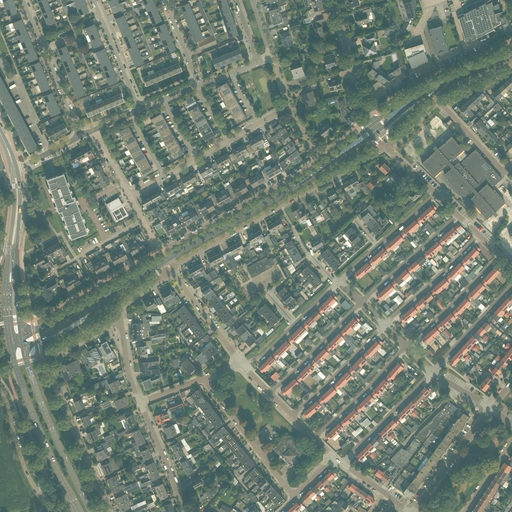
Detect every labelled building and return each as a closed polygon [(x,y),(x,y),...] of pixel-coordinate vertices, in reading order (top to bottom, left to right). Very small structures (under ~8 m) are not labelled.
[(14,7),(12,0),(3,3),(5,9),(14,7)] [(85,5),(83,0),(79,0),(74,2),(77,9),(85,5)] [(217,0),(230,38),(238,35),(236,29),(235,29),(229,11),(230,11),(229,8),(228,8),(225,0),(217,0)] [(351,0),(352,2),(349,3),(350,9),(355,7),(356,7),(356,6),(360,4),(358,0),(351,0)] [(402,0),(400,1),(402,8),(401,8),(403,15),(404,14),(407,14),(408,16),(408,19),(407,23),(412,25),(414,21),(413,18),(416,17),(414,11),(415,11),(415,9),(416,9),(415,3),(414,3),(413,0),(402,0)] [(155,8),(152,1),(144,5),(147,11),(155,8)] [(282,10),(281,6),(286,4),(285,2),(283,2),(276,5),(277,9),(270,11),(272,18),(281,14),(280,11),(282,10)] [(498,25),(493,6),(492,2),(486,5),(485,3),(479,7),(479,8),(478,9),(485,35),(487,34),(489,33),(491,31),(494,30),(494,29),(493,30),(493,28),(498,25)] [(188,3),(185,5),(181,7),(183,13),(191,9),(188,3)] [(312,9),(310,10),(311,13),(320,10),(323,9),(321,3),(311,5),(312,9)] [(121,10),(118,4),(110,8),(113,14),(121,10)] [(502,15),(501,12),(498,4),(493,6),(498,25),(499,27),(506,24),(506,23),(504,24),(503,20),(504,19),(504,18),(504,17),(504,16),(503,15),(502,15)] [(50,11),(48,5),(40,8),(42,14),(50,11)] [(88,12),(85,5),(77,9),(80,15),(88,12)] [(16,14),(14,7),(5,9),(7,16),(16,14)] [(158,14),(155,8),(147,11),(148,14),(145,15),(146,19),(149,18),(158,14)] [(485,35),(478,9),(476,10),(476,8),(463,14),(464,16),(458,19),(459,19),(465,40),(464,40),(464,41),(465,40),(466,43),(464,44),(464,45),(480,37),(482,36),(485,35)] [(193,15),(191,9),(183,13),(186,19),(193,15)] [(360,16),(355,17),(355,20),(356,20),(358,26),(362,25),(366,24),(366,23),(369,22),(368,20),(369,19),(370,19),(373,19),(372,15),(370,16),(370,13),(371,13),(370,9),(368,9),(363,11),(364,15),(360,16)] [(53,16),(50,11),(42,14),(45,20),(53,16)] [(160,21),(158,14),(149,18),(152,24),(160,21)] [(282,18),(281,14),(272,18),(274,24),(282,22),(283,26),(288,24),(288,23),(288,21),(287,18),(285,17),(282,18)] [(196,21),(195,18),(193,15),(186,19),(188,25),(196,21)] [(55,22),(53,18),(53,16),(45,20),(47,26),(55,22)] [(123,16),(120,17),(115,19),(118,25),(125,22),(123,16)] [(323,17),(318,19),(316,19),(316,23),(319,22),(319,24),(317,24),(319,28),(315,29),(317,37),(321,36),(321,37),(324,36),(322,30),(323,30),(323,31),(325,30),(323,21),(324,21),(323,17)] [(12,23),(14,28),(15,30),(23,26),(21,20),(12,23)] [(198,27),(196,21),(188,25),(190,30),(198,27)] [(298,21),(289,25),(291,30),(300,27),(298,21)] [(128,28),(125,22),(118,25),(120,31),(128,28)] [(406,23),(402,32),(407,35),(412,25),(407,23),(406,23)] [(164,24),(159,26),(156,27),(158,34),(167,30),(164,24)] [(94,25),(85,28),(82,29),(85,36),(88,35),(96,31),(94,25)] [(26,33),(23,26),(15,30),(18,36),(26,33)] [(444,33),(443,27),(442,27),(441,26),(436,27),(434,27),(434,28),(429,30),(437,55),(439,54),(440,56),(445,54),(444,53),(449,52),(444,33)] [(130,34),(129,31),(131,29),(130,27),(128,28),(120,31),(122,37),(130,34)] [(201,33),(198,27),(190,30),(193,36),(201,33)] [(384,30),(386,36),(395,33),(393,27),(384,30)] [(169,37),(167,30),(158,34),(161,40),(169,37)] [(99,38),(96,31),(88,35),(91,41),(99,38)] [(289,31),(285,33),(280,34),(281,38),(282,38),(284,42),(283,42),(284,47),(292,44),(289,35),(290,35),(289,31)] [(29,39),(26,33),(18,36),(21,43),(29,39)] [(203,39),(201,33),(193,36),(195,42),(196,42),(199,41),(202,40),(203,39)] [(133,40),(131,36),(130,34),(122,37),(125,43),(133,40)] [(374,35),(370,36),(365,38),(366,42),(367,42),(368,44),(362,46),(365,56),(377,53),(376,49),(376,46),(375,46),(374,42),(372,43),(372,40),(376,39),(374,35)] [(172,43),(169,37),(161,40),(164,47),(172,43)] [(102,44),(99,38),(91,41),(84,44),(85,46),(91,43),(93,48),(102,44)] [(32,45),(29,39),(21,43),(23,49),(32,45)] [(135,46),(133,40),(125,43),(127,49),(135,46)] [(175,50),(172,43),(164,47),(167,53),(175,50)] [(408,59),(412,68),(428,61),(424,52),(425,51),(423,44),(416,47),(415,45),(412,46),(412,48),(405,50),(408,59)] [(34,52),(32,45),(23,49),(26,55),(34,52)] [(68,52),(67,51),(65,46),(57,50),(60,56),(68,52)] [(138,51),(135,46),(127,49),(130,55),(138,51)] [(104,49),(99,51),(95,52),(98,59),(106,56),(104,49)] [(219,57),(213,60),(216,68),(222,65),(221,64),(227,62),(227,63),(230,62),(230,61),(235,58),(236,60),(242,57),(239,49),(219,57)] [(140,57),(139,54),(138,51),(130,55),(132,61),(140,57)] [(37,59),(34,52),(26,55),(29,62),(37,59)] [(70,58),(68,52),(60,56),(62,62),(70,58)] [(333,54),(328,56),(322,57),(323,63),(325,62),(327,68),(325,68),(325,69),(325,71),(327,71),(329,70),(331,70),(330,67),(336,65),(333,54)] [(109,62),(106,56),(98,59),(101,65),(109,62)] [(143,63),(140,57),(132,61),(135,67),(143,63)] [(72,64),(70,58),(62,62),(65,68),(72,64)] [(384,78),(378,73),(379,61),(373,62),(373,69),(369,74),(379,81),(372,86),(373,92),(384,85),(386,87),(390,82),(389,81),(401,73),(400,67),(384,78)] [(29,66),(26,68),(27,71),(30,70),(31,73),(33,72),(41,69),(39,62),(38,63),(30,66),(29,66)] [(112,68),(109,62),(101,65),(103,72),(112,68)] [(178,63),(172,66),(175,74),(181,71),(178,63)] [(75,70),(72,64),(65,68),(67,74),(75,70)] [(175,74),(172,66),(166,68),(169,76),(175,74)] [(296,68),(291,69),(294,78),(294,80),(298,78),(299,82),(304,80),(307,79),(304,71),(303,72),(301,66),(296,68)] [(255,76),(257,75),(258,78),(267,75),(264,67),(254,71),(255,76)] [(114,75),(112,68),(103,72),(106,78),(114,75)] [(169,76),(166,68),(160,71),(163,79),(169,76)] [(41,69),(33,72),(36,79),(44,75),(41,69)] [(77,76),(75,70),(67,74),(69,79),(77,76)] [(163,79),(160,71),(154,73),(157,81),(163,79)] [(157,81),(154,73),(148,76),(151,84),(157,81)] [(47,82),(44,75),(36,79),(38,85),(47,82)] [(117,82),(114,75),(106,78),(109,85),(117,82)] [(69,79),(72,85),(80,82),(77,76),(69,79)] [(151,84),(148,76),(142,78),(145,86),(151,84)] [(340,78),(334,80),(333,76),(325,78),(326,83),(328,82),(331,92),(343,89),(340,78)] [(511,86),(511,84),(508,80),(503,85),(508,91),(511,86)] [(49,88),(47,82),(38,85),(41,92),(49,88)] [(82,88),(80,82),(72,85),(74,91),(82,88)] [(219,93),(229,87),(227,83),(221,86),(219,84),(216,86),(217,88),(216,89),(218,93),(219,93)] [(508,91),(503,85),(498,90),(503,95),(506,93),(507,94),(509,92),(508,91)] [(222,97),(232,92),(229,87),(219,93),(222,97)] [(85,94),(82,88),(74,91),(77,97),(85,94)] [(16,109),(11,99),(6,90),(0,93),(0,97),(1,97),(3,102),(2,103),(3,105),(4,105),(7,109),(6,110),(8,114),(16,109)] [(480,90),(475,95),(480,100),(485,95),(480,90)] [(503,95),(498,90),(492,95),(497,100),(503,95)] [(43,96),(41,97),(44,104),(46,103),(54,100),(51,93),(50,91),(47,92),(48,94),(47,95),(43,96)] [(224,101),(234,96),(232,92),(222,97),(224,101)] [(311,92),(304,94),(300,96),(302,103),(306,101),(308,106),(315,104),(311,92)] [(123,102),(120,94),(114,96),(117,104),(123,102)] [(337,99),(339,109),(340,109),(341,108),(342,112),(344,114),(341,117),(340,117),(344,122),(346,120),(348,122),(347,123),(348,123),(351,126),(352,125),(352,126),(354,124),(353,124),(356,122),(353,118),(354,117),(354,118),(355,117),(351,113),(350,112),(347,108),(346,108),(346,107),(344,98),(343,98),(343,95),(338,97),(337,97),(337,99)] [(480,100),(475,95),(470,99),(475,105),(480,100)] [(117,104),(114,96),(108,99),(111,107),(117,104)] [(183,107),(196,100),(193,96),(181,103),(183,107)] [(227,106),(237,100),(234,96),(224,101),(227,106)] [(111,107),(108,99),(102,101),(105,109),(111,107)] [(475,105),(470,99),(465,104),(470,110),(475,105)] [(488,109),(495,103),(491,99),(488,101),(490,103),(486,107),(488,109)] [(57,106),(54,100),(46,103),(47,106),(45,107),(46,110),(48,109),(57,106)] [(187,111),(198,105),(196,100),(183,107),(186,111),(187,111)] [(229,110),(239,105),(237,100),(227,106),(229,110)] [(105,109),(102,101),(96,104),(99,112),(105,109)] [(99,112),(96,104),(93,105),(92,102),(89,103),(90,106),(94,114),(99,112)] [(473,113),(470,110),(465,104),(459,109),(464,115),(467,112),(471,117),(474,114),(473,113)] [(190,115),(200,109),(198,105),(187,111),(189,115),(190,115)] [(232,115),(242,109),(239,105),(229,110),(232,115)] [(59,113),(57,106),(48,109),(51,116),(59,113)] [(94,114),(90,106),(84,109),(88,117),(94,114)] [(26,128),(21,118),(16,109),(8,114),(10,117),(11,117),(13,121),(12,122),(13,124),(15,124),(17,128),(16,129),(18,133),(26,128)] [(193,119),(203,113),(200,109),(190,115),(193,119)] [(234,119),(244,113),(242,109),(232,115),(234,119)] [(154,124),(164,118),(162,113),(152,119),(154,124)] [(192,125),(195,123),(205,118),(203,113),(193,119),(190,121),(192,125)] [(247,118),(244,113),(234,119),(237,123),(247,118)] [(478,130),(484,124),(487,122),(482,117),(474,125),(478,130)] [(157,128),(167,122),(164,118),(154,124),(157,128)] [(194,124),(192,125),(195,129),(197,128),(198,128),(208,122),(205,118),(195,123),(194,124)] [(159,132),(169,127),(167,122),(157,128),(159,132)] [(200,132),(210,127),(208,122),(198,128),(200,132)] [(483,135),(489,129),(491,127),(487,122),(484,124),(478,130),(477,131),(482,136),(483,135)] [(60,125),(57,127),(61,134),(67,131),(63,124),(60,125)] [(278,139),(287,132),(284,128),(283,128),(280,124),(273,129),(276,134),(272,137),(268,133),(265,135),(271,144),(278,139)] [(333,130),(330,126),(328,124),(319,131),(324,137),(328,134),(333,130)] [(61,134),(57,127),(52,130),(56,137),(61,134)] [(120,137),(130,131),(128,127),(118,132),(120,137)] [(161,137),(171,131),(169,127),(159,132),(161,137)] [(200,132),(199,133),(201,136),(202,137),(213,131),(210,127),(200,132)] [(37,147),(31,138),(26,128),(18,133),(20,136),(21,136),(23,140),(22,141),(24,143),(25,143),(27,147),(26,148),(28,152),(37,147)] [(487,139),(493,134),(489,129),(483,135),(487,139)] [(56,137),(52,130),(46,133),(50,140),(56,137)] [(123,141),(133,136),(130,131),(120,137),(123,141)] [(164,141),(174,135),(171,131),(161,137),(164,141)] [(213,131),(202,137),(204,142),(207,140),(209,142),(215,139),(214,136),(215,135),(213,131)] [(290,136),(287,132),(278,139),(271,144),(272,146),(278,141),(281,144),(283,143),(285,146),(292,141),(289,137),(290,136)] [(498,139),(493,134),(487,139),(492,144),(498,139)] [(166,145),(176,140),(174,135),(164,141),(166,145)] [(268,143),(267,140),(264,136),(262,137),(261,135),(255,138),(259,146),(261,149),(269,144),(268,143)] [(125,145),(135,140),(133,136),(123,141),(125,145)] [(493,168),(475,149),(468,156),(463,150),(464,150),(458,144),(457,142),(451,136),(446,141),(444,143),(429,156),(430,156),(428,158),(428,157),(422,163),(427,169),(428,169),(429,170),(429,171),(434,177),(440,171),(441,169),(442,170),(442,169),(446,173),(444,174),(447,181),(447,182),(449,184),(449,185),(450,186),(452,188),(453,189),(454,190),(456,192),(458,193),(460,195),(462,196),(465,197),(466,196),(469,199),(469,200),(487,219),(505,203),(491,188),(502,179),(493,168)] [(498,146),(504,141),(507,139),(504,136),(501,138),(496,144),(498,146)] [(259,146),(255,138),(249,142),(250,143),(247,145),(251,152),(252,154),(261,149),(259,146)] [(128,150),(137,144),(135,140),(125,145),(128,150)] [(169,150),(179,144),(176,140),(166,145),(169,150)] [(292,141),(285,146),(282,148),(278,151),(280,153),(284,150),(285,152),(287,151),(290,155),(297,150),(294,146),(295,145),(292,141)] [(130,154),(140,149),(137,144),(128,150),(127,150),(129,155),(130,154)] [(171,154),(181,148),(179,144),(169,150),(171,154)] [(251,152),(247,145),(245,146),(244,145),(238,148),(242,155),(248,152),(250,155),(252,154),(251,152)] [(85,148),(82,149),(87,157),(92,154),(88,147),(86,149),(85,148)] [(171,154),(170,155),(173,159),(174,159),(184,153),(181,148),(171,154)] [(244,158),(242,155),(238,148),(232,151),(233,153),(230,154),(235,163),(237,162),(238,163),(241,161),(241,160),(244,158)] [(87,157),(82,149),(80,150),(81,152),(78,153),(82,160),(87,157)] [(132,159),(142,153),(140,149),(130,154),(132,159)] [(297,150),(290,155),(287,157),(291,163),(292,162),(295,165),(300,161),(302,159),(299,155),(300,154),(297,150)] [(82,160),(78,153),(76,154),(75,153),(73,154),(77,162),(82,160)] [(135,163),(145,157),(142,153),(132,159),(135,163)] [(77,162),(73,154),(70,156),(71,157),(68,159),(72,165),(77,162)] [(235,163),(230,154),(228,156),(227,154),(221,157),(225,164),(228,163),(230,166),(235,163)] [(137,167),(147,162),(145,157),(135,163),(137,167)] [(227,169),(225,164),(221,157),(215,161),(216,162),(214,164),(217,170),(218,171),(219,173),(227,169)] [(284,171),(282,167),(279,161),(276,163),(277,165),(271,168),(276,175),(281,172),(281,173),(284,171)] [(140,172),(150,166),(147,162),(137,167),(140,172)] [(210,163),(204,167),(208,174),(209,175),(212,174),(213,174),(218,171),(217,170),(214,164),(211,165),(210,163)] [(376,166),(380,169),(385,174),(390,169),(384,163),(382,165),(379,163),(376,166)] [(99,167),(98,164),(91,168),(94,173),(102,169),(100,166),(99,167)] [(142,176),(140,177),(141,180),(147,177),(146,174),(152,171),(150,166),(140,172),(142,176)] [(199,172),(197,173),(201,180),(203,183),(205,182),(203,177),(208,174),(204,167),(198,170),(199,172)] [(276,175),(271,168),(266,171),(265,169),(262,171),(268,180),(270,179),(270,178),(276,175)] [(103,171),(102,169),(94,173),(97,178),(103,174),(102,172),(103,171)] [(268,180),(262,171),(259,172),(260,174),(255,177),(259,184),(264,181),(265,182),(268,180)] [(87,233),(76,204),(75,199),(65,172),(57,175),(46,179),(55,204),(58,213),(61,212),(62,215),(69,236),(70,239),(79,236),(81,236),(87,233)] [(391,172),(383,179),(388,183),(390,181),(392,183),(394,182),(396,184),(401,179),(394,172),(393,174),(391,172)] [(201,180),(197,173),(194,175),(193,173),(187,176),(193,186),(196,184),(195,181),(197,180),(198,181),(201,180)] [(100,183),(107,179),(106,176),(105,177),(103,174),(97,178),(100,183)] [(183,181),(180,183),(184,190),(186,188),(187,189),(193,186),(187,176),(182,179),(183,181)] [(259,184),(255,177),(250,180),(248,178),(246,180),(251,190),(254,188),(254,187),(259,184)] [(359,184),(356,177),(349,181),(353,188),(354,190),(358,188),(359,189),(363,187),(366,194),(370,192),(363,181),(359,184)] [(109,181),(107,179),(100,183),(103,188),(109,184),(108,182),(109,181)] [(251,190),(246,180),(243,181),(244,183),(238,186),(242,194),(248,191),(251,190)] [(351,193),(354,191),(354,192),(355,191),(354,190),(353,188),(349,181),(343,184),(346,191),(347,191),(343,193),(348,202),(352,200),(349,195),(351,193)] [(184,190),(180,183),(177,184),(176,182),(171,185),(176,195),(179,193),(180,194),(185,191),(184,190)] [(385,193),(383,195),(386,198),(398,187),(395,184),(393,186),(392,185),(385,193)] [(177,196),(176,195),(171,185),(165,189),(166,191),(163,192),(167,199),(169,198),(170,200),(177,196)] [(242,194),(238,186),(233,189),(232,187),(230,185),(228,186),(229,189),(235,199),(237,197),(242,194)] [(229,189),(228,186),(225,188),(226,191),(227,193),(222,196),(226,203),(231,200),(232,200),(235,199),(229,189)] [(412,188),(409,191),(411,192),(406,197),(405,196),(401,199),(405,203),(411,197),(414,200),(420,195),(415,190),(414,190),(412,188)] [(337,196),(336,194),(334,189),(326,193),(330,200),(331,200),(328,202),(330,205),(341,199),(339,196),(337,197),(337,196)] [(151,197),(152,198),(156,206),(159,204),(157,200),(161,197),(163,200),(165,198),(162,193),(160,194),(159,192),(156,194),(155,193),(153,194),(153,195),(151,197)] [(226,203),(222,196),(216,199),(215,197),(214,194),(211,195),(218,208),(221,206),(226,203)] [(218,208),(211,195),(208,197),(210,200),(211,202),(205,205),(209,212),(215,209),(215,210),(218,208)] [(155,206),(153,202),(150,197),(147,199),(147,198),(144,199),(145,200),(142,201),(145,206),(150,203),(152,208),(155,206)] [(118,198),(107,204),(106,204),(116,222),(128,215),(123,207),(122,204),(118,198)] [(321,214),(318,208),(315,204),(314,205),(312,201),(307,204),(311,212),(310,212),(312,215),(308,218),(313,227),(318,224),(314,218),(321,214)] [(415,203),(412,201),(402,210),(400,208),(394,214),(399,219),(415,203)] [(198,204),(195,205),(196,207),(201,217),(204,216),(204,215),(209,212),(205,205),(200,208),(199,206),(198,204)] [(370,211),(372,209),(374,208),(370,204),(361,213),(364,217),(362,219),(366,224),(373,218),(375,216),(370,211)] [(194,211),(189,214),(193,221),(198,218),(199,219),(201,217),(196,207),(195,205),(194,205),(192,206),(193,209),(194,211)] [(429,216),(435,211),(434,210),(436,208),(433,205),(431,207),(431,206),(425,212),(429,216)] [(149,216),(161,210),(158,206),(148,212),(149,214),(148,214),(149,216)] [(161,210),(149,216),(150,219),(151,218),(152,220),(158,217),(160,220),(166,217),(162,209),(161,210)] [(295,211),(292,213),(294,217),(295,216),(297,220),(300,218),(302,221),(307,218),(304,211),(302,213),(299,209),(297,210),(297,209),(295,210),(295,211)] [(423,221),(429,216),(425,212),(419,217),(417,219),(421,222),(423,221)] [(193,221),(189,214),(183,217),(182,215),(180,217),(185,227),(188,225),(187,224),(193,221)] [(377,219),(375,221),(373,218),(366,224),(371,229),(377,223),(383,219),(381,216),(378,219),(377,219)] [(185,227),(180,217),(177,218),(178,220),(172,223),(176,231),(182,228),(185,227)] [(280,219),(274,223),(277,229),(280,227),(282,230),(285,229),(290,227),(289,225),(286,226),(284,228),(280,219)] [(423,225),(421,222),(417,219),(415,221),(409,226),(413,230),(419,225),(421,227),(423,225)] [(176,231),(172,223),(167,226),(166,224),(163,226),(168,236),(171,234),(176,231)] [(271,233),(267,235),(268,235),(270,240),(273,245),(277,243),(273,236),(275,234),(273,231),(276,229),(277,229),(274,223),(267,226),(270,231),(271,233)] [(382,228),(379,224),(377,223),(371,229),(375,234),(382,228)] [(428,223),(424,226),(426,229),(431,234),(435,231),(428,223)] [(457,232),(459,230),(462,227),(459,224),(456,226),(454,228),(453,228),(448,233),(452,238),(458,233),(457,232)] [(356,233),(351,228),(350,229),(348,226),(343,232),(349,239),(356,233)] [(408,236),(413,230),(409,226),(403,231),(404,231),(402,233),(405,237),(406,238),(409,237),(408,236)] [(268,235),(264,237),(260,230),(254,234),(257,240),(259,243),(262,241),(265,240),(266,242),(267,242),(269,247),(273,245),(270,240),(268,235)] [(140,232),(135,234),(134,235),(138,243),(134,245),(138,252),(144,248),(141,243),(145,241),(140,232)] [(356,233),(349,239),(347,241),(350,244),(351,246),(354,244),(360,238),(356,233)] [(403,239),(405,237),(402,233),(400,235),(399,235),(393,240),(398,244),(403,239)] [(446,243),(452,238),(448,233),(442,238),(442,239),(440,240),(443,244),(445,246),(447,244),(446,243)] [(254,242),(257,240),(254,234),(248,237),(253,247),(256,245),(254,242)] [(365,243),(360,238),(354,244),(358,249),(365,243)] [(319,239),(315,241),(311,244),(314,250),(323,245),(319,239)] [(292,240),(288,243),(284,245),(288,251),(295,246),(292,240)] [(392,249),(398,244),(393,240),(388,245),(386,247),(389,251),(390,252),(392,253),(394,251),(392,249)] [(447,248),(445,246),(443,244),(440,240),(438,242),(432,247),(436,252),(441,247),(447,254),(450,251),(447,248)] [(245,251),(243,246),(240,241),(234,245),(238,251),(239,254),(245,251)] [(138,252),(134,245),(131,246),(129,243),(126,244),(125,242),(122,244),(127,253),(130,251),(132,255),(138,252)] [(57,243),(51,247),(56,255),(61,252),(64,257),(68,255),(62,246),(63,248),(60,249),(57,243)] [(124,254),(127,253),(122,244),(119,245),(120,248),(118,249),(120,252),(116,254),(121,262),(127,258),(124,254)] [(240,255),(239,254),(238,251),(234,245),(228,248),(233,258),(240,255)] [(457,250),(454,247),(453,247),(451,245),(447,249),(453,254),(457,250)] [(290,254),(284,257),(285,260),(291,257),(299,252),(295,246),(288,251),(289,252),(290,254)] [(50,258),(56,255),(51,247),(44,250),(47,255),(44,256),(45,259),(49,265),(53,263),(50,258)] [(392,253),(390,252),(389,251),(386,247),(384,249),(383,249),(378,254),(382,258),(388,253),(389,255),(392,253)] [(428,259),(435,252),(436,252),(432,247),(426,252),(426,253),(424,254),(428,259)] [(475,256),(479,252),(478,251),(475,248),(474,248),(469,254),(473,258),(475,256)] [(325,260),(332,254),(327,249),(321,255),(325,260)] [(271,266),(268,260),(267,258),(269,256),(266,250),(257,255),(260,261),(247,268),(252,277),(271,266)] [(121,262),(116,254),(113,256),(111,253),(109,254),(107,252),(105,254),(110,263),(112,261),(115,265),(121,262)] [(226,262),(223,257),(220,252),(214,256),(218,262),(220,265),(225,262),(229,270),(234,267),(229,260),(226,262)] [(302,258),(299,252),(291,257),(293,260),(287,263),(289,266),(302,258)] [(402,260),(407,255),(404,252),(399,256),(398,255),(395,257),(399,262),(402,260)] [(110,263),(105,254),(100,256),(103,260),(98,263),(103,271),(109,268),(107,264),(110,263)] [(330,265),(337,259),(332,254),(325,260),(330,265)] [(383,260),(382,258),(378,254),(372,259),(370,261),(375,267),(384,276),(386,274),(378,265),(383,260)] [(430,261),(428,259),(424,254),(422,256),(416,261),(420,266),(426,261),(427,262),(428,262),(430,261)] [(468,263),(473,258),(469,254),(464,259),(464,260),(462,261),(465,265),(469,268),(471,266),(468,263)] [(49,265),(45,259),(43,260),(41,256),(31,261),(35,268),(42,265),(45,268),(49,265)] [(218,262),(214,256),(208,259),(213,269),(220,265),(218,262)] [(335,270),(341,264),(337,259),(330,265),(335,270)] [(103,271),(98,263),(93,266),(91,261),(87,263),(92,273),(95,271),(97,275),(103,271)] [(375,267),(370,261),(368,263),(362,268),(366,273),(371,268),(373,269),(375,267)] [(414,271),(420,266),(416,261),(410,266),(410,267),(408,269),(411,272),(412,273),(422,284),(424,282),(414,271)] [(463,267),(465,265),(462,261),(460,263),(454,269),(459,273),(464,268),(463,267)] [(206,273),(203,268),(201,264),(194,267),(200,276),(206,273)] [(476,274),(483,267),(479,264),(472,271),(476,274)] [(291,274),(286,266),(281,269),(286,277),(291,274)] [(306,277),(312,272),(308,266),(301,272),(306,277)] [(501,269),(497,266),(495,268),(490,273),(494,278),(496,275),(500,272),(499,271),(501,269)] [(200,276),(194,267),(188,270),(194,280),(200,276)] [(360,278),(366,273),(362,268),(356,273),(354,275),(357,279),(359,277),(360,278)] [(409,274),(411,272),(408,269),(406,270),(400,275),(404,280),(410,275),(409,274)] [(454,278),(459,273),(454,269),(449,275),(447,277),(450,280),(451,280),(454,283),(456,281),(454,278)] [(78,270),(74,272),(73,273),(75,277),(70,280),(74,287),(80,284),(78,280),(83,278),(78,270)] [(472,271),(467,276),(470,279),(470,280),(471,280),(476,275),(476,274),(472,271)] [(309,280),(304,285),(305,287),(307,285),(317,277),(312,272),(306,277),(309,280)] [(489,283),(494,278),(490,273),(484,279),(483,281),(486,284),(488,282),(489,283)] [(399,285),(404,280),(400,275),(394,281),(392,283),(396,286),(398,289),(399,290),(401,288),(399,285)] [(214,280),(218,285),(223,281),(220,277),(214,280)] [(315,288),(321,282),(322,282),(317,277),(307,285),(310,288),(311,287),(313,286),(315,288)] [(443,288),(451,281),(450,280),(447,277),(445,279),(445,278),(439,284),(443,288)] [(74,287),(70,280),(65,282),(63,279),(58,281),(63,289),(66,287),(68,291),(74,287)] [(464,279),(460,284),(464,288),(468,282),(464,279)] [(47,284),(42,286),(38,289),(45,302),(54,297),(50,290),(57,286),(54,281),(47,285),(47,284)] [(484,286),(486,284),(483,281),(481,283),(480,283),(475,289),(480,293),(485,287),(484,286)] [(396,286),(392,283),(390,284),(384,289),(388,294),(394,289),(396,291),(398,289),(396,286)] [(437,293),(443,288),(439,284),(433,289),(431,291),(435,294),(437,293)] [(207,285),(205,286),(201,289),(205,295),(212,290),(207,285)] [(282,298),(289,293),(284,287),(278,293),(282,298)] [(383,299),(388,294),(384,289),(378,295),(379,295),(377,297),(380,300),(382,298),(383,299)] [(475,298),(480,293),(475,289),(470,294),(470,295),(468,296),(471,300),(472,301),(478,306),(479,307),(481,304),(475,298)] [(165,293),(161,295),(164,301),(171,297),(176,304),(174,306),(176,308),(180,305),(178,302),(180,300),(177,295),(175,297),(174,296),(174,295),(175,294),(174,291),(172,292),(171,290),(168,292),(167,292),(164,293),(165,293)] [(216,296),(212,290),(205,295),(209,301),(216,296)] [(223,290),(216,296),(209,301),(213,306),(220,301),(218,298),(225,292),(223,290)] [(287,304),(293,298),(299,293),(297,291),(291,296),(289,293),(282,298),(287,304)] [(445,306),(437,297),(435,294),(431,291),(429,293),(423,298),(427,302),(433,297),(436,300),(435,302),(441,309),(445,306)] [(337,298),(334,294),(332,296),(331,296),(326,302),(330,306),(336,299),(337,298)] [(403,301),(398,295),(393,299),(398,305),(403,301)] [(293,298),(287,304),(291,309),(295,306),(298,303),(300,306),(305,301),(301,296),(296,301),(293,298)] [(478,306),(472,301),(471,300),(468,296),(461,304),(465,308),(470,303),(476,308),(478,306)] [(422,307),(427,302),(423,298),(417,303),(418,303),(416,305),(419,308),(421,311),(423,309),(422,307)] [(154,299),(144,304),(148,310),(151,308),(151,309),(154,307),(158,305),(154,299)] [(393,304),(389,307),(392,310),(398,305),(392,299),(390,301),(393,304)] [(351,306),(345,300),(341,304),(346,310),(351,306)] [(224,307),(220,301),(213,306),(217,311),(224,307)] [(264,305),(263,304),(261,302),(255,307),(259,311),(259,310),(262,313),(257,317),(259,320),(264,315),(270,309),(266,304),(264,305)] [(321,307),(319,309),(322,313),(322,312),(324,311),(330,306),(326,302),(320,307),(321,307)] [(511,314),(508,311),(506,309),(508,307),(504,303),(499,307),(503,311),(506,313),(509,316),(511,314)] [(392,311),(386,304),(381,308),(388,315),(392,311)] [(459,314),(465,308),(461,304),(455,310),(453,312),(456,315),(458,313),(459,314)] [(417,310),(419,308),(416,305),(414,307),(413,307),(407,312),(412,316),(417,311),(417,310)] [(184,306),(180,309),(178,311),(182,316),(188,312),(184,306),(185,306),(184,306)] [(228,312),(224,307),(217,311),(221,317),(228,312)] [(499,316),(503,311),(499,307),(495,312),(499,316)] [(233,308),(228,312),(221,317),(226,323),(228,321),(231,324),(237,319),(234,316),(232,317),(230,314),(235,310),(233,308)] [(268,320),(275,314),(270,309),(264,315),(268,320)] [(320,315),(322,313),(319,309),(317,311),(316,311),(311,317),(315,321),(321,315),(320,315)] [(186,322),(192,317),(188,312),(182,316),(177,320),(178,323),(184,319),(186,322)] [(406,322),(412,316),(407,312),(402,317),(400,319),(403,323),(405,321),(406,322)] [(454,317),(456,315),(453,312),(451,314),(445,319),(449,323),(455,319),(455,318),(454,317)] [(503,319),(499,316),(495,312),(490,317),(492,318),(490,320),(493,323),(495,321),(496,322),(498,320),(500,322),(503,319)] [(268,330),(279,319),(275,314),(268,320),(271,323),(266,327),(268,330)] [(150,329),(150,324),(159,324),(159,320),(161,319),(161,316),(151,316),(151,319),(149,319),(149,324),(133,324),(133,329),(150,329)] [(196,322),(192,317),(186,322),(190,327),(196,322)] [(310,326),(315,321),(311,317),(305,322),(306,322),(304,324),(307,328),(310,331),(311,332),(313,330),(312,329),(310,326)] [(354,318),(348,324),(353,328),(358,323),(358,322),(359,320),(356,317),(354,319),(354,318)] [(445,330),(444,328),(449,323),(445,319),(439,324),(440,324),(438,326),(441,330),(443,332),(448,338),(452,335),(446,329),(445,330)] [(326,331),(333,324),(331,322),(328,320),(326,322),(328,323),(323,328),(325,332),(326,331)] [(245,327),(243,325),(241,323),(239,321),(233,326),(235,328),(236,330),(240,336),(249,328),(252,325),(250,323),(245,327)] [(486,331),(492,324),(489,321),(487,323),(486,322),(481,327),(486,331)] [(200,328),(196,322),(190,327),(194,333),(200,328)] [(372,329),(365,322),(361,327),(367,333),(372,329)] [(307,328),(304,324),(302,326),(301,326),(296,332),(300,336),(306,331),(308,333),(310,331),(307,328)] [(343,330),(341,332),(345,335),(348,339),(350,336),(348,334),(353,328),(348,324),(343,330)] [(411,337),(417,331),(411,325),(405,331),(411,337)] [(433,337),(439,332),(440,334),(445,341),(448,338),(443,332),(441,330),(438,326),(436,328),(435,328),(429,333),(433,337)] [(481,335),(486,331),(481,327),(477,331),(481,335)] [(205,333),(200,328),(194,333),(198,338),(205,333)] [(254,333),(249,328),(240,336),(245,341),(251,335),(254,333)] [(149,329),(150,329),(133,329),(133,339),(141,339),(141,337),(145,337),(145,336),(147,336),(147,329),(149,329)] [(483,337),(481,335),(477,331),(473,336),(477,340),(479,337),(482,339),(485,342),(487,340),(483,337)] [(295,341),(300,336),(296,332),(290,337),(291,337),(289,339),(292,343),(297,347),(299,346),(295,341)] [(339,334),(334,339),(338,344),(343,339),(345,341),(353,349),(356,347),(356,346),(348,339),(345,335),(341,332),(339,334)] [(267,336),(266,335),(264,333),(257,340),(260,343),(267,336)] [(428,343),(433,337),(429,333),(424,338),(422,340),(425,344),(427,342),(428,343)] [(256,340),(251,335),(245,341),(249,346),(256,340)] [(350,336),(348,339),(356,346),(360,342),(357,339),(355,341),(350,336)] [(472,345),(477,340),(473,336),(468,341),(472,345)] [(308,337),(305,340),(310,346),(314,343),(308,337)] [(290,345),(292,343),(289,339),(287,341),(286,341),(281,347),(285,351),(291,345),(290,345)] [(333,349),(338,344),(334,339),(328,345),(329,345),(326,347),(330,350),(331,351),(334,354),(336,353),(336,352),(333,349)] [(382,343),(379,339),(377,341),(371,347),(375,351),(378,349),(381,345),(380,345),(382,343)] [(112,352),(106,341),(100,345),(101,346),(98,348),(103,356),(105,362),(112,358),(109,353),(112,352)] [(468,350),(472,345),(468,341),(464,346),(468,350)] [(218,350),(212,344),(207,348),(212,354),(217,350),(218,350)] [(207,359),(202,353),(198,348),(195,345),(192,347),(199,355),(196,357),(202,364),(203,364),(202,363),(207,359)] [(144,346),(142,346),(137,347),(138,355),(140,355),(141,359),(148,358),(147,349),(150,349),(149,346),(144,346)] [(469,354),(466,352),(468,350),(464,346),(459,350),(464,354),(466,356),(469,359),(470,358),(468,355),(469,354)] [(280,356),(285,351),(281,347),(275,352),(276,352),(274,354),(277,357),(284,365),(287,362),(280,356)] [(324,349),(319,355),(323,359),(329,353),(328,352),(330,350),(326,347),(325,349),(324,349)] [(370,357),(375,351),(371,347),(366,352),(366,353),(364,355),(367,358),(370,361),(373,359),(370,357)] [(96,349),(95,348),(89,351),(89,353),(83,356),(88,365),(100,358),(101,358),(102,357),(97,348),(96,349)] [(212,354),(207,348),(202,353),(207,359),(212,354)] [(459,359),(464,354),(459,350),(455,355),(459,359)] [(488,351),(483,356),(487,360),(492,354),(488,351)] [(275,360),(277,357),(274,354),(272,356),(271,356),(266,361),(270,366),(276,360),(275,360)] [(318,364),(323,359),(319,355),(314,360),(312,362),(315,366),(318,368),(320,366),(318,364)] [(370,361),(367,358),(364,355),(362,357),(362,356),(356,362),(361,367),(366,361),(368,363),(370,361)] [(455,364),(456,362),(459,359),(455,355),(451,360),(452,361),(450,363),(453,366),(458,370),(460,368),(455,364)] [(506,365),(511,359),(505,355),(501,361),(506,365)] [(194,361),(191,357),(190,356),(187,359),(181,364),(182,365),(180,367),(180,369),(183,373),(186,370),(187,371),(189,373),(195,368),(191,364),(194,361)] [(506,365),(501,361),(500,361),(499,361),(499,360),(496,357),(494,359),(497,362),(494,365),(496,367),(496,366),(501,371),(506,365)] [(159,363),(159,358),(147,360),(147,361),(144,362),(139,363),(140,372),(149,371),(148,364),(159,363)] [(81,370),(79,364),(77,360),(65,365),(64,364),(58,366),(64,381),(70,378),(68,374),(75,371),(76,373),(81,370)] [(265,371),(270,366),(266,361),(260,367),(261,367),(259,369),(262,373),(264,371),(265,371)] [(404,364),(400,361),(399,363),(398,363),(393,369),(398,373),(403,367),(402,366),(404,364)] [(314,368),(315,366),(312,362),(310,364),(304,370),(309,374),(314,368)] [(358,374),(363,369),(361,367),(356,362),(351,368),(349,370),(353,373),(356,376),(364,384),(366,382),(358,374)] [(370,375),(372,376),(379,369),(375,364),(372,367),(375,369),(370,375)] [(496,377),(501,371),(496,366),(496,367),(493,370),(490,367),(488,370),(491,372),(496,377)] [(322,372),(327,377),(330,373),(326,368),(322,372)] [(393,379),(398,373),(393,369),(388,375),(386,377),(390,380),(392,378),(393,379)] [(303,380),(309,374),(304,370),(299,375),(297,377),(301,381),(303,379),(303,380)] [(356,376),(353,373),(349,370),(348,372),(347,372),(342,378),(346,382),(352,376),(354,378),(356,376)] [(407,381),(411,385),(417,377),(411,371),(408,374),(411,376),(407,381)] [(493,376),(489,373),(486,371),(482,375),(484,378),(482,380),(489,386),(493,380),(491,379),(493,376)] [(313,378),(319,384),(323,380),(317,374),(313,378)] [(162,380),(160,375),(142,382),(145,390),(153,387),(152,383),(162,380)] [(303,383),(301,381),(297,377),(295,379),(289,384),(293,389),(299,384),(300,385),(303,383)] [(391,381),(390,380),(386,377),(385,379),(384,379),(379,385),(384,389),(391,381)] [(108,379),(104,380),(92,385),(94,390),(103,386),(103,385),(105,384),(106,387),(109,394),(112,392),(119,389),(117,385),(119,384),(117,380),(111,383),(109,378),(108,379)] [(344,390),(341,387),(346,382),(342,378),(336,383),(337,383),(335,385),(338,389),(349,400),(351,398),(347,394),(344,391),(344,390)] [(489,386),(482,380),(478,385),(485,391),(489,386)] [(287,394),(293,389),(289,384),(283,389),(283,390),(281,392),(284,395),(286,393),(287,394)] [(336,391),(338,389),(335,385),(333,387),(332,387),(327,392),(331,397),(337,392),(336,391)] [(379,395),(384,389),(379,385),(374,391),(372,393),(376,396),(376,397),(378,400),(380,398),(377,395),(378,394),(379,395)] [(433,392),(434,391),(437,394),(439,391),(437,388),(436,389),(432,385),(429,387),(428,387),(427,389),(425,387),(421,392),(425,396),(427,398),(433,392)] [(306,392),(300,397),(303,399),(311,392),(307,387),(304,389),(306,392)] [(79,400),(74,402),(77,410),(82,408),(84,407),(88,405),(85,399),(87,398),(90,397),(89,397),(94,395),(95,394),(93,389),(78,396),(79,400)] [(194,402),(202,396),(198,391),(199,390),(198,390),(189,397),(194,402)] [(325,402),(331,397),(327,392),(321,398),(319,400),(322,403),(324,405),(325,404),(323,402),(324,401),(325,402)] [(425,396),(421,392),(416,397),(420,401),(422,403),(427,398),(425,396)] [(369,405),(376,397),(376,396),(372,393),(370,395),(364,400),(369,405)] [(297,395),(293,398),(297,403),(301,400),(297,395)] [(200,406),(206,401),(202,396),(194,402),(192,404),(190,405),(192,407),(195,405),(198,403),(200,406)] [(128,405),(125,397),(116,400),(115,398),(100,404),(102,408),(107,406),(107,407),(112,406),(112,407),(117,405),(119,409),(128,405)] [(420,401),(416,397),(412,401),(416,405),(418,408),(422,403),(420,401)] [(389,405),(382,399),(380,401),(387,408),(389,405)] [(324,405),(322,403),(319,400),(317,401),(311,406),(315,411),(321,406),(324,409),(326,407),(324,405)] [(361,412),(369,405),(364,400),(359,405),(359,406),(357,408),(361,412)] [(437,408),(441,403),(438,400),(433,405),(437,408)] [(182,401),(168,406),(169,411),(170,411),(183,406),(182,401)] [(200,406),(198,408),(199,410),(202,413),(211,407),(206,401),(200,406)] [(421,415),(413,408),(416,405),(412,401),(407,406),(411,410),(416,415),(419,417),(421,415)] [(431,408),(427,404),(424,401),(423,403),(425,406),(429,410),(431,408)] [(459,409),(451,404),(449,402),(444,407),(455,415),(459,409)] [(309,416),(315,411),(311,406),(305,412),(303,414),(307,417),(309,415),(309,416)] [(411,410),(407,406),(402,410),(407,414),(409,412),(411,414),(414,417),(416,415),(411,410)] [(208,417),(215,412),(211,407),(202,413),(199,416),(200,418),(206,414),(208,417)] [(465,423),(455,415),(444,407),(439,412),(460,428),(464,424),(462,423),(463,422),(465,423)] [(362,414),(361,412),(357,408),(355,409),(354,409),(349,415),(353,419),(359,414),(360,415),(362,414)] [(460,408),(459,409),(455,415),(465,423),(469,416),(463,412),(464,411),(460,408)] [(409,417),(407,414),(402,410),(398,415),(399,416),(397,418),(400,421),(404,417),(406,419),(409,417)] [(157,415),(155,416),(158,425),(163,423),(166,422),(166,421),(170,420),(173,419),(170,411),(169,411),(166,412),(166,411),(157,415)] [(89,419),(93,418),(91,412),(86,414),(86,416),(80,418),(84,426),(90,423),(89,419)] [(213,422),(219,417),(215,412),(208,417),(203,421),(204,424),(210,419),(213,422)] [(460,428),(439,412),(433,418),(443,425),(455,434),(456,432),(457,433),(460,428)] [(132,415),(128,417),(126,418),(125,414),(119,416),(120,420),(124,419),(127,426),(124,427),(126,430),(130,428),(135,426),(134,423),(136,422),(132,415)] [(347,424),(353,419),(349,415),(343,420),(341,422),(344,425),(346,424),(347,424)] [(213,422),(202,430),(206,436),(210,433),(208,430),(209,429),(212,426),(214,425),(217,428),(220,426),(224,423),(223,422),(223,423),(219,417),(213,422)] [(371,423),(367,418),(362,423),(366,428),(371,423)] [(443,425),(433,418),(428,423),(452,440),(454,437),(453,436),(455,434),(443,425)] [(392,429),(399,422),(396,419),(394,421),(393,420),(388,425),(392,429)] [(175,430),(173,425),(171,421),(162,425),(163,429),(165,428),(169,437),(177,434),(180,432),(179,429),(175,430)] [(196,426),(193,422),(189,424),(188,428),(190,431),(196,427),(196,426)] [(342,427),(344,425),(341,422),(339,424),(333,429),(337,433),(343,428),(342,427)] [(99,423),(92,426),(88,428),(89,432),(87,433),(90,442),(98,439),(96,436),(100,434),(98,429),(101,428),(99,423)] [(452,440),(428,423),(424,427),(432,433),(447,444),(448,442),(449,443),(452,440)] [(412,433),(418,426),(416,424),(411,428),(408,425),(406,427),(412,433)] [(388,433),(392,429),(388,425),(384,429),(388,433)] [(222,437),(228,432),(224,427),(218,432),(212,437),(214,439),(217,437),(219,439),(220,439),(222,437)] [(432,433),(424,427),(419,432),(427,438),(444,451),(447,446),(446,445),(447,444),(432,433)] [(139,429),(134,431),(132,432),(128,434),(129,437),(131,436),(131,437),(133,436),(135,439),(142,436),(139,429)] [(332,439),(337,433),(333,429),(327,434),(328,434),(326,436),(329,440),(331,438),(332,439)] [(383,438),(384,437),(388,433),(384,429),(379,434),(383,438)] [(180,440),(192,434),(190,431),(178,437),(180,440)] [(400,435),(405,439),(411,434),(408,431),(405,434),(403,432),(400,435)] [(232,438),(228,432),(222,437),(227,442),(232,438)] [(427,438),(419,432),(414,438),(422,444),(438,456),(439,455),(440,456),(444,451),(427,438)] [(110,435),(104,438),(105,442),(115,437),(114,435),(114,433),(110,435)] [(386,440),(384,437),(383,438),(379,434),(375,438),(384,447),(386,446),(383,443),(384,442),(384,443),(386,440)] [(293,462),(296,459),(302,465),(312,455),(308,451),(305,454),(295,444),(296,443),(293,440),(292,441),(286,435),(273,449),(283,459),(285,457),(289,461),(291,460),(293,462)] [(144,442),(142,436),(135,439),(136,442),(134,443),(132,444),(133,447),(137,445),(144,442)] [(399,444),(393,438),(390,436),(388,437),(391,440),(397,446),(399,444)] [(231,448),(237,443),(232,438),(227,442),(221,447),(224,450),(229,445),(231,448)] [(384,447),(375,438),(370,443),(374,447),(377,449),(379,447),(382,449),(384,447)] [(422,444),(414,438),(410,445),(418,450),(435,463),(438,458),(437,457),(438,456),(422,444)] [(184,446),(182,443),(181,440),(171,446),(174,452),(184,446)] [(108,441),(100,444),(103,449),(95,453),(98,460),(109,456),(106,448),(110,447),(108,441)] [(343,441),(339,445),(342,449),(347,444),(343,441)] [(237,443),(231,448),(235,453),(241,448),(237,443)] [(370,451),(374,447),(370,443),(366,447),(370,451)] [(418,450),(410,445),(406,451),(413,457),(429,468),(430,467),(431,468),(435,463),(418,450)] [(184,446),(174,452),(178,458),(183,455),(184,457),(189,455),(184,446)] [(144,447),(140,449),(133,451),(135,457),(142,454),(144,459),(150,457),(147,449),(145,449),(144,447)] [(365,456),(370,451),(366,447),(361,452),(365,456)] [(245,454),(241,448),(235,453),(239,458),(245,454)] [(413,457),(406,451),(402,448),(390,460),(396,464),(401,468),(402,467),(420,480),(421,479),(422,480),(430,470),(428,469),(429,468),(413,457)] [(199,449),(189,455),(191,457),(181,463),(184,469),(191,465),(196,462),(193,457),(201,452),(199,449)] [(359,463),(365,456),(361,452),(356,457),(358,458),(356,460),(359,463)] [(250,459),(245,454),(239,458),(244,464),(250,459)] [(212,460),(218,466),(222,462),(218,458),(219,458),(217,455),(212,460)] [(234,463),(231,460),(234,458),(233,455),(226,460),(230,466),(234,463)] [(105,464),(101,466),(103,470),(102,470),(104,473),(104,474),(109,472),(112,471),(111,467),(113,466),(111,462),(115,460),(118,459),(116,456),(109,459),(104,461),(105,464)] [(245,471),(254,464),(250,459),(244,464),(241,466),(238,468),(240,471),(243,468),(245,471)] [(511,469),(511,467),(504,463),(505,462),(500,468),(507,473),(510,475),(511,472),(511,471),(511,470),(511,469)] [(146,463),(143,464),(144,467),(147,473),(156,470),(153,463),(148,465),(147,465),(146,463)] [(192,469),(191,465),(184,469),(187,475),(197,470),(195,467),(192,469)] [(402,467),(401,468),(397,473),(400,475),(416,487),(416,486),(417,487),(421,482),(419,481),(420,480),(402,467)] [(260,473),(255,469),(255,468),(249,474),(254,479),(260,473)] [(384,473),(376,468),(374,471),(376,473),(375,474),(381,478),(384,473)] [(510,475),(507,473),(500,468),(496,474),(503,479),(506,481),(510,475)] [(159,477),(156,470),(147,473),(150,480),(159,477)] [(332,473),(330,472),(326,476),(332,483),(334,480),(332,478),(336,474),(333,471),(332,473)] [(385,472),(384,473),(381,478),(386,482),(387,480),(389,482),(391,478),(389,477),(390,475),(385,472)] [(258,484),(264,478),(260,473),(254,479),(258,484)] [(213,479),(214,480),(213,480),(216,486),(220,484),(219,483),(222,481),(221,479),(218,474),(213,479)] [(506,481),(503,479),(496,474),(492,480),(499,485),(501,486),(502,487),(506,481)] [(118,475),(111,478),(107,480),(110,486),(118,483),(117,479),(119,478),(118,475)] [(205,480),(204,479),(205,478),(203,475),(197,479),(196,478),(193,480),(194,481),(192,482),(195,488),(200,485),(203,488),(208,483),(205,480)] [(416,487),(400,475),(397,479),(407,487),(406,488),(413,493),(416,488),(415,488),(416,487)] [(326,476),(321,480),(325,485),(327,487),(330,490),(331,488),(329,485),(332,483),(326,476)] [(263,489),(269,483),(264,478),(258,484),(253,489),(255,491),(260,486),(263,489)] [(341,492),(349,481),(346,479),(339,490),(341,492)] [(407,487),(397,479),(392,485),(409,498),(413,493),(406,488),(407,487)] [(320,489),(325,485),(321,480),(316,485),(320,489)] [(499,485),(492,480),(489,486),(495,490),(497,492),(500,488),(502,490),(504,488),(502,487),(501,486),(499,485)] [(231,490),(236,485),(232,481),(227,486),(231,490)] [(119,486),(118,483),(110,486),(112,493),(124,488),(123,485),(119,486)] [(267,494),(273,488),(269,483),(263,489),(258,494),(260,496),(265,491),(267,494)] [(354,492),(357,487),(352,483),(351,485),(349,483),(346,487),(354,492)] [(162,484),(159,485),(151,488),(154,494),(157,493),(164,490),(162,484)] [(319,494),(322,492),(322,491),(320,489),(316,485),(311,489),(315,493),(318,496),(320,499),(322,497),(319,494)] [(494,498),(497,492),(495,490),(489,486),(485,492),(491,496),(494,498)] [(355,501),(363,491),(357,487),(354,492),(350,498),(355,501)] [(272,499),(278,493),(273,488),(267,494),(272,499)] [(310,498),(315,493),(311,489),(307,494),(310,498)] [(167,496),(164,490),(157,493),(154,494),(157,500),(160,499),(167,496)] [(209,490),(207,491),(203,493),(204,495),(200,497),(203,503),(207,501),(207,499),(213,496),(209,490)] [(363,502),(365,499),(368,495),(363,491),(355,501),(352,506),(355,509),(359,504),(358,503),(360,500),(363,502)] [(495,498),(494,498),(491,496),(485,492),(481,498),(488,502),(491,504),(495,498)] [(128,500),(127,497),(130,496),(128,493),(126,494),(115,499),(118,505),(125,502),(128,500)] [(283,498),(278,493),(272,499),(277,504),(283,498)] [(303,499),(301,501),(304,504),(306,507),(313,501),(310,498),(307,494),(302,498),(303,499)] [(373,498),(368,495),(365,499),(372,504),(374,501),(373,499),(373,498)] [(488,502),(481,498),(477,503),(484,508),(486,505),(489,507),(491,504),(488,502)] [(125,502),(118,505),(120,511),(125,509),(131,506),(134,505),(131,499),(128,500),(127,501),(125,502)] [(349,505),(341,499),(338,503),(335,500),(331,503),(335,505),(341,509),(343,507),(345,509),(346,507),(347,507),(349,505)] [(297,503),(292,507),(296,511),(300,511),(305,508),(304,507),(303,505),(300,502),(298,504),(297,503)] [(170,503),(166,505),(160,508),(161,510),(164,509),(165,510),(165,511),(172,511),(174,511),(170,503)] [(477,511),(480,511),(484,508),(477,503),(473,509),(477,511)]
